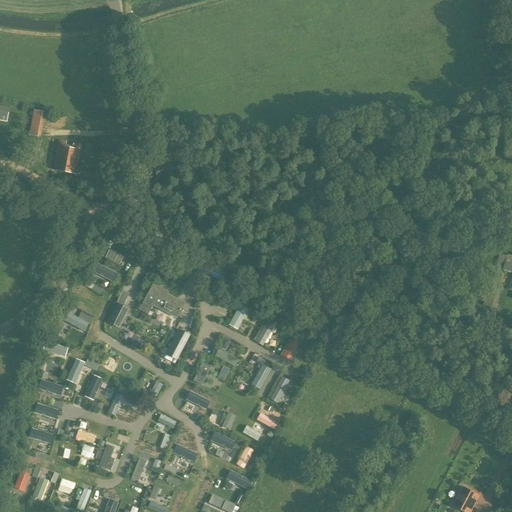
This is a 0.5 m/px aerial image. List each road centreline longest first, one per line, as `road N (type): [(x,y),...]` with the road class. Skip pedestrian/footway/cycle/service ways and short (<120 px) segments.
road 1 (tertiary): [(511,433),(178,251),(156,226),(146,192)]
road 2 (unknown): [(99,480),(116,479),(140,424),(181,379),(201,338),(208,268)]
road 3 (tertiary): [(0,332),(53,292),(100,207),(146,192)]
road 4 (tertiary): [(146,192),(112,0)]
